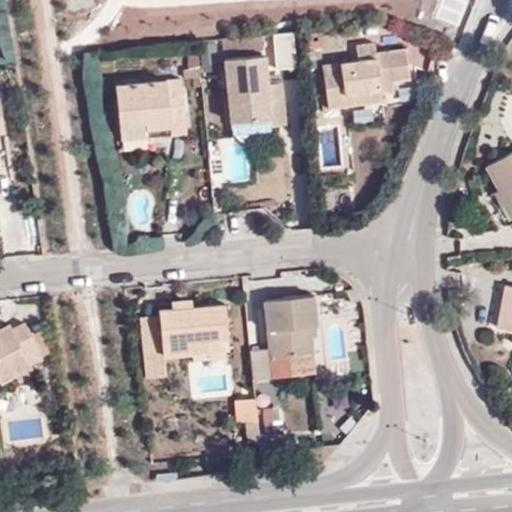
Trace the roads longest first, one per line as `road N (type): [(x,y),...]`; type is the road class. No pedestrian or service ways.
road 1 (residential): [(406,245),(0,281)]
road 2 (residential): [(406,245),(496,0)]
road 3 (residential): [(406,245),(390,286),(393,433)]
road 4 (residential): [(460,407),(406,245)]
road 5 (primary): [(415,489),(249,507)]
road 6 (residential): [(393,433),(351,476),(249,507)]
